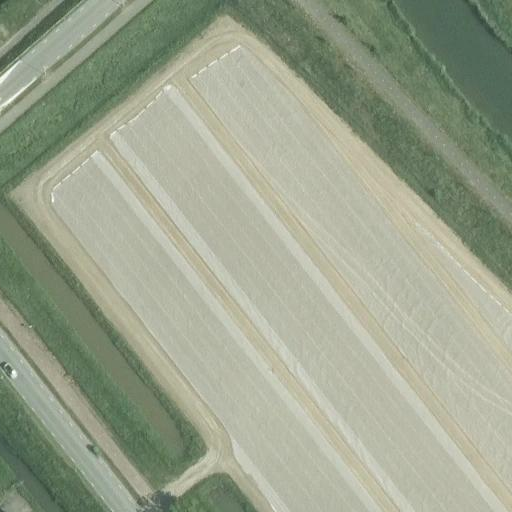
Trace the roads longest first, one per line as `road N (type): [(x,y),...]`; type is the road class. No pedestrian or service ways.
road 1 (tertiary): [(123,511),(0,354)]
road 2 (unclassified): [(0,96),(111,0)]
